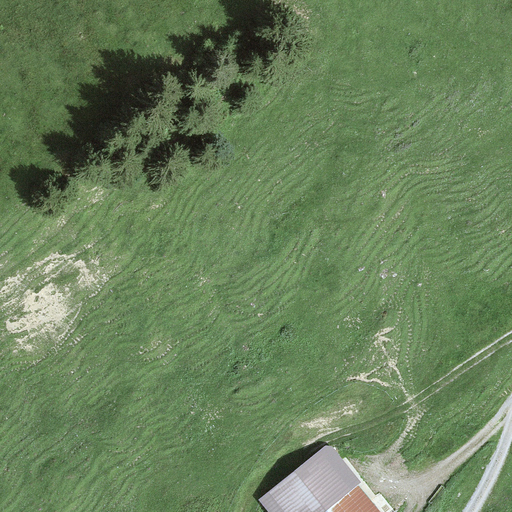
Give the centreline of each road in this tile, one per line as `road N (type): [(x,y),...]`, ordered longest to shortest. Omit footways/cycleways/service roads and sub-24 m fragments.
road 1 (track): [(247,511),(255,489),(317,439),(379,416),(511,337)]
road 2 (track): [(414,511),(434,480),(511,411)]
